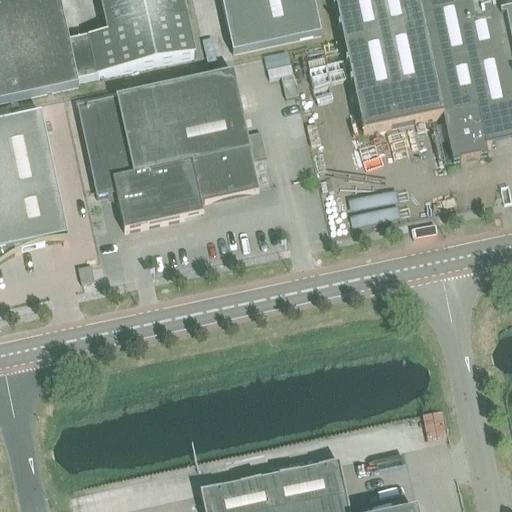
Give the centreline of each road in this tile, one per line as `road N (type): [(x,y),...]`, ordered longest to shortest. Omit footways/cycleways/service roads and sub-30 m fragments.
road 1 (unclassified): [(0,357),(432,264)]
road 2 (unknown): [(85,511),(350,448),(399,455),(419,470)]
road 3 (unknown): [(145,326),(139,272),(145,260),(187,242),(255,231),(288,236),(304,292)]
road 4 (unclassified): [(488,511),(432,264)]
road 5 (unclassified): [(35,511),(0,357)]
